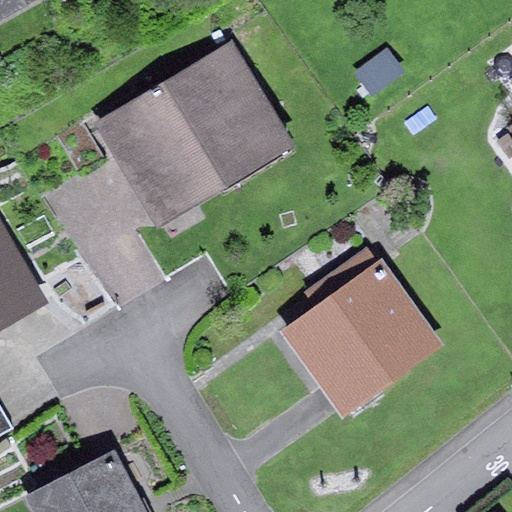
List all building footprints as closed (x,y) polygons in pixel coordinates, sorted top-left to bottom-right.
[(0,0),(0,16),(30,0),(0,0)] [(233,38),(97,123),(160,224),(296,140),(233,38)] [(387,46),(355,72),(375,96),(407,70),(387,46)] [(0,214),(0,328),(50,299),(0,214)] [(317,304),(281,330),(345,415),(444,342),(372,244),(308,292),(317,304)] [(148,511),(116,450),(26,497),(33,511),(148,511)]
